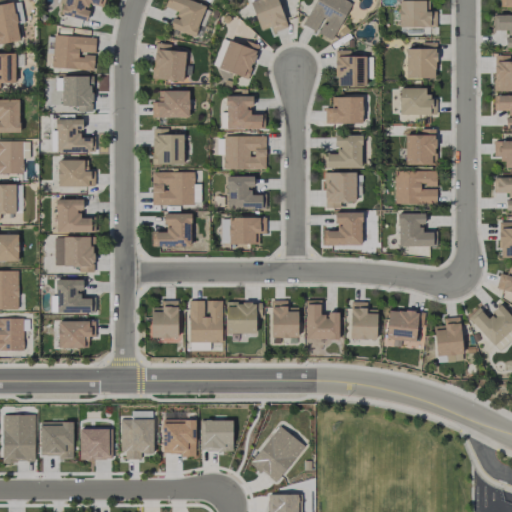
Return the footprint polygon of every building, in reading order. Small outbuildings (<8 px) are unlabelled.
[(85,20),(89,3),(99,5),(100,0),(58,0),(58,2),(62,3),(59,14),(85,20)] [(204,4),(191,0),(166,0),(164,7),(175,10),(170,29),(195,36),(204,4)] [(287,27),(276,0),(255,0),(249,3),(260,30),(271,26),(274,32),(287,27)] [(332,40),(350,3),(345,0),(315,0),(303,25),(317,32),(316,32),(332,40)] [(424,0),(417,0),(398,1),(399,27),(435,26),(435,11),(424,11),(424,0)] [(23,23),(20,1),(14,2),(16,24),(23,23)] [(0,43),(19,41),(13,2),(0,4),(0,43)] [(511,14),(492,14),(492,30),(505,30),(505,47),(511,47),(511,14)] [(95,37),(53,35),(51,67),(93,70),(93,56),(79,55),(79,52),(94,52),(95,37)] [(217,68),(247,79),(257,48),(228,38),(217,68)] [(185,52),(170,50),(170,44),(155,42),(151,78),(182,81),(185,52)] [(435,78),(435,42),(420,42),(420,48),(405,48),(405,78),(435,78)] [(335,50),(334,86),(365,86),(365,56),(349,56),(350,50),(335,50)] [(14,53),(0,52),(0,82),(15,83),(14,53)] [(511,90),(511,60),(509,60),(509,55),(493,55),(493,90),(511,90)] [(76,112),(92,111),(91,75),(61,76),(62,105),(76,105),(76,112)] [(425,88),(399,87),(398,114),(433,115),(434,94),(424,94),(425,88)] [(188,90),(157,90),(157,101),(151,101),(151,117),(188,117),(188,90)] [(511,94),(493,95),(493,110),(505,110),(506,128),(511,127),(511,94)] [(251,95),(225,96),(226,129),(261,128),(260,114),(249,114),(249,107),(252,107),(251,95)] [(361,123),(361,96),(331,96),(331,107),(324,107),(324,123),(361,123)] [(18,99),(0,99),(0,132),(19,132),(18,99)] [(54,119),(56,153),(91,152),(90,137),(79,138),(79,130),(82,130),(82,118),(54,119)] [(183,134),(167,134),(167,129),(152,128),(152,164),(182,164),(183,134)] [(405,134),(404,164),(434,165),(434,129),(419,129),(419,135),(405,134)] [(361,135),(334,134),(334,145),(337,146),(336,153),(324,153),(324,168),(360,168),(361,135)] [(264,169),(265,136),(223,135),(222,168),(264,169)] [(29,141),(0,140),(0,173),(22,174),(22,158),(28,158),(29,141)] [(492,156),(502,156),(501,167),(511,167),(511,140),(493,140),(492,156)] [(57,186),(89,187),(90,160),(57,159),(57,186)] [(436,171),(394,170),(394,203),(436,204),(436,189),(420,188),(420,185),(436,185),(436,171)] [(193,172),(151,172),(152,204),(200,204),(200,184),(193,184),(193,172)] [(354,172),(324,172),(324,208),(340,207),(340,202),(355,202),(354,172)] [(252,176),(227,176),(226,209),(261,209),(261,194),(250,194),(250,187),(252,187),(252,176)] [(511,177),(492,178),(493,192),(506,192),(506,210),(511,210),(511,177)] [(15,184),(0,184),(0,219),(1,220),(1,213),(15,213),(15,184)] [(82,199),(55,199),(56,232),(90,232),(90,217),(79,217),(79,210),(82,210),(82,199)] [(361,212),(335,212),(335,230),(322,230),(322,245),(360,246),(361,212)] [(189,246),(190,213),(164,213),(164,231),(152,230),(152,246),(189,246)] [(424,213),(397,213),(397,246),(432,246),(432,231),(421,231),(421,224),(424,224),(424,213)] [(254,243),(254,233),(265,233),(265,217),(220,217),(220,243),(254,243)] [(511,221),(498,221),(498,257),(511,257),(511,221)] [(0,233),(0,260),(17,261),(17,234),(0,233)] [(54,266),(78,266),(78,272),(92,271),(91,237),(53,237),(54,266)] [(495,288),(511,292),(511,265),(508,264),(505,274),(499,273),(495,288)] [(16,270),(0,270),(0,309),(18,309),(16,270)] [(81,279),(55,280),(55,295),(50,296),(50,313),(90,313),(90,298),(81,298),(81,279)] [(176,338),(177,300),(161,300),(161,307),(150,307),(150,337),(176,338)] [(188,342),(221,342),(221,300),(206,300),(207,316),(203,316),(203,300),(188,300),(188,342)] [(297,337),(297,307),(287,307),(287,300),(270,300),(271,337),(297,337)] [(305,300),(305,339),(338,339),(337,312),(320,313),(320,300),(305,300)] [(375,340),(376,309),(366,309),(367,301),(350,301),(349,339),(375,340)] [(225,333),(255,333),(255,317),(261,317),(261,302),(225,302),(225,333)] [(511,329),(511,317),(499,305),(487,317),(477,307),(467,317),(498,351),(511,338),(511,331),(511,330),(511,329)] [(385,339),(414,341),(416,324),(422,324),(423,312),(387,309),(385,339)] [(433,326),(435,355),(446,354),(446,362),(462,360),(458,316),(443,318),(443,325),(433,326)] [(22,317),(0,317),(0,350),(22,350),(22,317)] [(58,320),(58,348),(82,347),(82,336),(94,336),(94,320),(58,320)] [(33,462),(34,415),(2,414),(1,461),(33,462)] [(152,418),(120,419),(121,459),(140,459),(140,454),(153,454),(152,418)] [(195,455),(195,419),(162,419),(162,455),(195,455)] [(231,451),(232,420),(199,420),(199,451),(231,451)] [(72,422),(40,421),(39,456),(72,457),(72,422)] [(274,482),(304,446),(278,425),(249,462),(274,482)] [(78,459),(111,459),(111,446),(107,446),(107,428),(79,428),(78,459)] [(298,511),(298,494),(265,495),(265,511),(298,511)]
